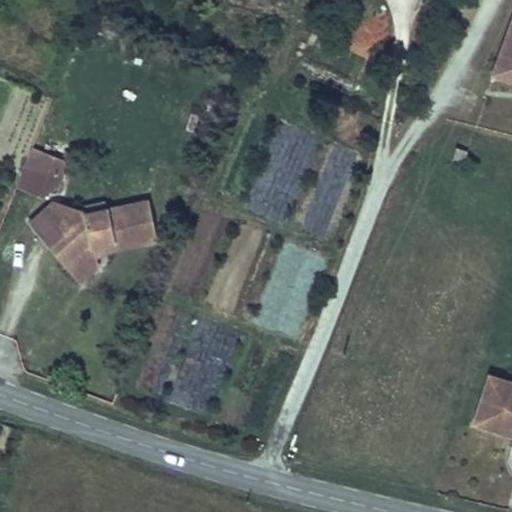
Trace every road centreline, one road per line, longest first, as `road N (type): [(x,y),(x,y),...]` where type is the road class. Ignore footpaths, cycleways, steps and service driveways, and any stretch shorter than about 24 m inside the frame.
road 1 (unknown): [(280,482),(384,186),(497,0)]
road 2 (secondary): [(0,391),(178,454),(394,511)]
